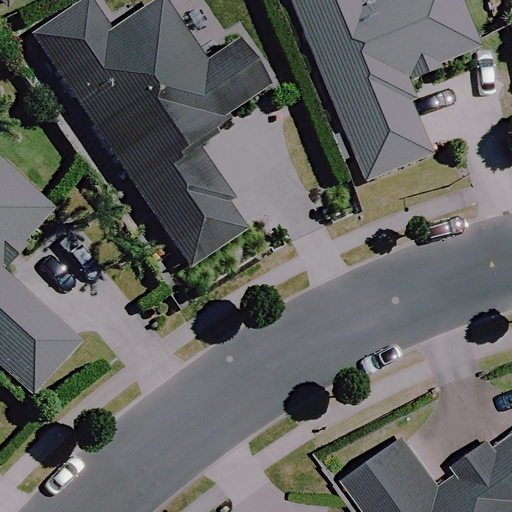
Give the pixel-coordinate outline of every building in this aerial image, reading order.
[(0,0),(0,14),(2,16),(16,0),(0,0)] [(279,0),(356,190),(423,164),(392,87),(470,55),(448,0),(279,0)] [(192,156),(225,133),(220,125),(262,97),(227,46),(196,67),(153,4),(105,37),(83,4),(26,42),(182,274),(244,233),(192,156)] [(25,249),(21,246),(49,215),(0,170),(0,379),(24,401),(72,349),(0,282),(0,276),(1,275),(25,249)] [(511,511),(511,438),(507,443),(499,432),(454,463),(461,473),(440,488),(406,438),(346,479),(368,511),(511,511)]
